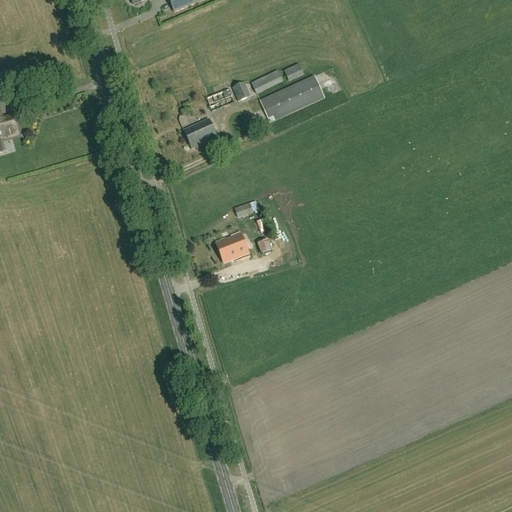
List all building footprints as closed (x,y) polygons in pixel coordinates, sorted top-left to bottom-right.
[(168,0),(174,13),(200,3),(199,0),(168,0)] [(289,83),(304,76),(299,65),(284,72),(289,83)] [(256,95),(282,82),(278,72),(251,84),(256,95)] [(270,124),(324,99),(314,77),(260,102),(270,124)] [(238,103),(250,97),(244,84),(232,89),(238,103)] [(212,113),(234,104),(229,91),(207,99),(212,113)] [(2,119),(0,110),(0,138),(18,134),(12,116),(2,119)] [(191,150),(217,138),(209,120),(183,132),(191,150)] [(259,211),(256,202),(249,204),(234,209),(238,219),(253,214),(252,213),(259,211)] [(223,265),(249,255),(241,235),(216,245),(223,265)] [(261,256),(272,252),(268,241),(257,245),(261,256)]
